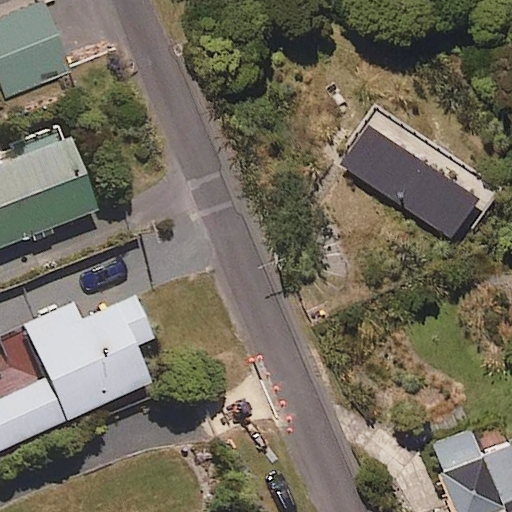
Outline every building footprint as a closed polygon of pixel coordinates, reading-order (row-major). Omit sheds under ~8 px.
[(68,68),(39,0),(28,0),(0,12),(0,80),(6,94),(68,68)] [(506,166),(374,91),(337,158),(469,232),(506,166)] [(0,238),(92,201),(61,125),(0,150),(0,238)] [(147,327),(128,285),(73,310),(66,295),(19,316),(43,369),(0,388),(0,466),(64,438),(53,414),(144,373),(128,335),(147,327)] [(477,432),(471,416),(433,429),(461,511),(511,511),(511,420),(477,432)]
